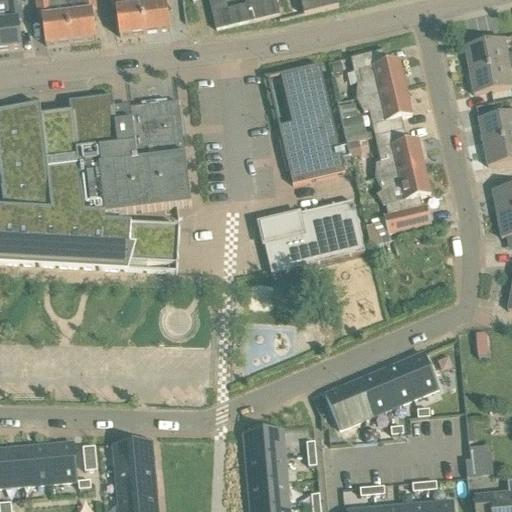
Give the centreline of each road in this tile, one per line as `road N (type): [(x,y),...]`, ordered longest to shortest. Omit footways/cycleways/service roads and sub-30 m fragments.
road 1 (residential): [(0,414),(206,420),(468,311),(471,214),(421,15)]
road 2 (residential): [(0,79),(227,52),(421,15)]
